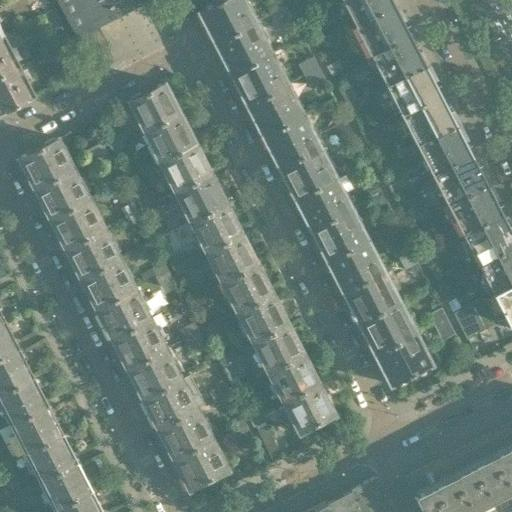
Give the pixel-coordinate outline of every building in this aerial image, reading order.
[(140,4),(137,0),(57,0),(76,37),(86,54),(92,56),(105,49),(107,43),(98,26),(140,4)] [(242,0),(217,0),(198,10),(199,13),(198,16),(202,23),(205,24),(214,41),(253,21),(242,0)] [(268,0),(264,2),(270,13),(279,8),(284,6),(281,0),(268,0)] [(390,0),(342,0),(355,24),(393,5),(390,0)] [(393,5),(355,24),(371,55),(409,35),(393,5)] [(284,6),(279,8),(283,18),(289,15),(284,6)] [(253,21),(214,41),(223,60),(223,63),(226,70),(229,71),(230,72),(269,52),(253,21)] [(3,34),(0,35),(0,73),(19,64),(3,34)] [(409,35),(371,55),(385,83),(423,64),(409,35)] [(269,52),(230,72),(231,75),(230,78),(234,85),(237,86),(246,104),(286,84),(269,52)] [(297,65),(302,76),(317,69),(311,57),(297,65)] [(19,64),(0,73),(0,111),(34,94),(19,64)] [(423,64),(385,83),(401,113),(439,94),(423,64)] [(317,69),(302,76),(308,86),(322,79),(317,69)] [(163,82),(140,94),(139,92),(129,97),(130,99),(127,100),(144,132),(179,113),(163,82)] [(286,84),(246,104),(255,122),(255,125),(258,132),(261,133),(263,137),(302,117),(286,84)] [(349,85),(339,91),(345,104),(355,99),(349,85)] [(439,94),(401,113),(416,143),(454,123),(439,94)] [(194,143),(179,113),(144,132),(159,162),(194,143)] [(317,146),(302,117),(263,137),(262,140),(266,147),(269,148),(278,166),(317,146)] [(349,130),(344,121),(332,128),(337,137),(349,130)] [(454,123),(416,143),(431,173),(469,153),(454,123)] [(129,128),(118,134),(106,140),(110,149),(122,143),(122,142),(132,136),(129,128)] [(377,128),(363,135),(368,146),(382,138),(377,128)] [(349,130),(337,137),(341,144),(353,138),(349,130)] [(72,168),(56,137),(53,138),(52,136),(43,141),(44,143),(17,157),(33,188),(72,168)] [(106,151),(101,142),(84,151),(88,160),(106,151)] [(122,143),(110,149),(115,158),(127,152),(122,143)] [(210,173),(194,143),(159,162),(174,191),(210,173)] [(317,146),(278,166),(287,184),(287,187),(290,194),(293,195),(294,197),(333,176),(317,146)] [(110,159),(106,151),(88,160),(92,168),(110,159)] [(469,153),(431,173),(446,202),(484,183),(469,153)] [(72,168),(33,188),(49,218),(88,198),(72,168)] [(210,173),(174,191),(190,221),(225,203),(210,173)] [(333,176),(294,197),(295,199),(294,202),(298,209),(301,210),(310,228),(349,208),(333,176)] [(398,180),(388,185),(392,193),(403,188),(398,180)] [(484,183),(446,202),(461,232),(500,213),(484,183)] [(149,194),(137,200),(141,208),(153,202),(149,194)] [(88,198),(49,218),(64,248),(103,228),(88,198)] [(120,209),(124,217),(136,210),(132,202),(120,209)] [(153,202),(141,208),(145,217),(157,211),(153,202)] [(225,203),(190,221),(205,252),(241,234),(225,203)] [(349,208),(310,228),(319,246),(318,249),(322,256),(325,257),(326,259),(365,239),(349,208)] [(136,210),(124,217),(129,225),(141,219),(136,210)] [(511,236),(500,213),(461,232),(476,262),(511,244),(511,236)] [(103,228),(64,248),(79,278),(118,258),(103,228)] [(241,234),(205,252),(220,281),(256,262),(241,234)] [(365,239),(326,259),(327,261),(326,264),(330,271),(333,272),(342,290),(381,270),(365,239)] [(511,244),(476,262),(492,292),(511,281),(511,244)] [(395,252),(400,261),(412,254),(408,246),(395,252)] [(184,263),(179,254),(167,260),(172,269),(184,263)] [(412,254),(400,261),(404,269),(416,262),(412,254)] [(118,258),(79,278),(95,309),(134,288),(118,258)] [(168,271),(163,262),(151,268),(144,272),(149,281),(156,277),(168,271)] [(256,262),(220,281),(235,311),(271,292),(256,262)] [(184,263),(172,269),(176,277),(188,270),(184,263)] [(381,270),(342,290),(351,308),(350,311),(354,318),(357,319),(357,321),(397,301),(381,270)] [(172,279),(168,271),(156,277),(160,285),(172,279)] [(511,281),(492,292),(507,324),(511,321),(511,281)] [(134,288),(95,309),(110,338),(149,318),(134,288)] [(271,292),(235,311),(251,341),(287,323),(271,292)] [(397,301),(357,321),(359,323),(358,326),(362,333),(365,334),(374,353),(413,332),(397,301)] [(454,313),(466,338),(472,335),(470,333),(481,328),(470,305),(454,313)] [(428,315),(432,323),(444,317),(440,308),(428,315)] [(210,313),(198,320),(202,328),(214,321),(210,313)] [(444,317),(432,323),(436,331),(448,324),(444,317)] [(149,318),(110,338),(125,368),(164,348),(149,318)] [(3,319),(0,320),(0,356),(18,347),(3,319)] [(214,321),(202,328),(207,336),(219,330),(214,321)] [(198,330),(194,322),(178,330),(182,339),(198,330)] [(287,323),(251,341),(267,371),(302,353),(287,323)] [(202,339),(198,330),(182,339),(186,347),(202,339)] [(429,364),(413,332),(374,353),(383,370),(382,374),(386,380),(389,382),(390,384),(429,364)] [(18,347),(0,356),(0,390),(32,375),(18,347)] [(164,348),(125,368),(141,398),(180,378),(164,348)] [(302,353),(267,371),(282,401),(317,382),(302,353)] [(240,373),(228,380),(233,389),(245,382),(240,373)] [(32,375),(0,390),(0,408),(8,424),(47,404),(32,375)] [(180,378),(141,398),(156,428),(195,408),(180,378)] [(229,391),(224,382),(207,391),(212,399),(217,397),(229,391)] [(245,382),(233,389),(237,396),(249,390),(245,382)] [(333,413),(317,382),(282,401),(298,432),(300,430),(302,433),(312,428),(310,425),(333,413)] [(233,399),(229,391),(217,397),(221,405),(233,399)] [(47,404),(8,424),(22,452),(61,432),(47,404)] [(195,408),(156,428),(171,457),(210,437),(195,408)] [(261,412),(249,418),(253,426),(265,420),(261,412)] [(248,429),(244,420),(232,426),(236,435),(248,429)] [(421,511),(464,511),(511,487),(511,420),(403,476),(421,511)] [(61,432),(22,452),(37,481),(77,461),(61,432)] [(210,437),(171,457),(187,488),(214,475),(215,477),(225,472),(224,470),(226,468),(210,437)] [(77,461),(37,481),(52,509),(91,489),(77,461)] [(394,511),(389,501),(390,501),(388,497),(387,497),(376,475),(349,488),(350,491),(361,511),(394,511)] [(4,487),(0,488),(0,500),(9,496),(4,487)] [(102,511),(91,489),(52,509),(53,511),(102,511)] [(361,511),(350,491),(325,503),(324,501),(303,511),(361,511)]
